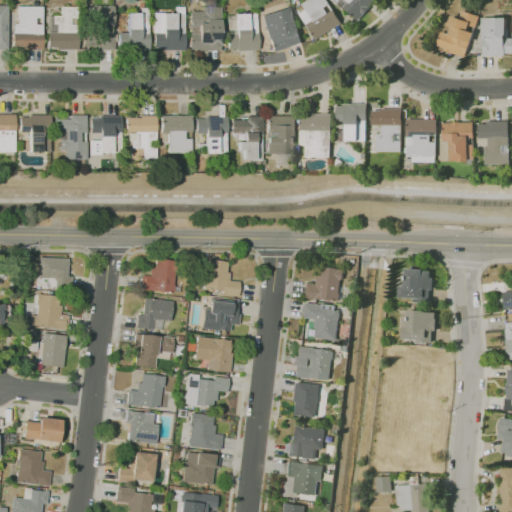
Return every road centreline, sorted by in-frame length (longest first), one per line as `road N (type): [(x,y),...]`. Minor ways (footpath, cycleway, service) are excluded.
road 1 (tertiary): [(511,244),(0,237)]
road 2 (residential): [(381,45),(342,67),(246,85),(0,81)]
road 3 (residential): [(109,240),(77,511)]
road 4 (residential): [(279,241),(245,511)]
road 5 (residential): [(464,245),(472,380),(464,511)]
road 6 (residential): [(511,88),(438,87),(381,45)]
